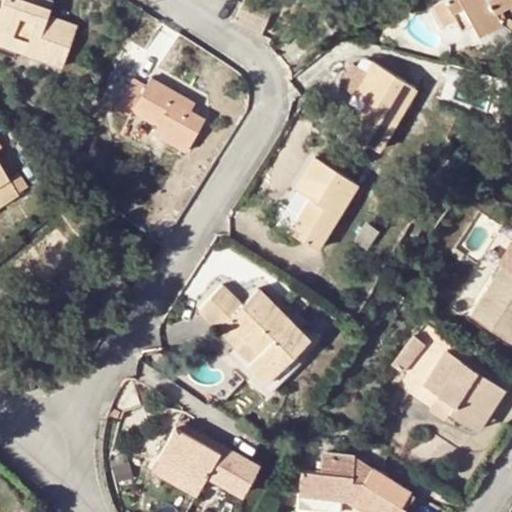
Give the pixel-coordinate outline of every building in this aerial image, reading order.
[(33,0),(3,0),(0,11),(0,27),(30,40),(27,50),(62,63),(77,24),(48,14),(51,7),(33,0)] [(273,4),(263,0),(243,0),(242,3),(235,20),(261,31),(273,4)] [(511,0),(441,0),(436,3),(446,23),(456,17),(462,28),(473,22),(480,34),(503,22),(496,10),(511,0)] [(0,40),(27,50),(30,40),(0,27),(0,40)] [(417,87),(373,60),(366,72),(353,63),(340,85),(369,102),(350,131),(379,148),(417,87)] [(147,83),(133,75),(115,108),(128,115),(132,108),(158,122),(155,130),(187,149),(205,116),(191,107),(195,100),(151,74),(147,83)] [(0,204),(18,194),(0,163),(0,146),(1,146),(0,144),(0,204)] [(357,182),(314,157),(297,188),(311,197),(291,230),(318,248),(357,182)] [(511,340),(511,339),(511,271),(504,266),(477,308),(484,313),(481,320),(511,340)] [(263,348),(252,360),(244,368),(267,392),(299,360),(293,353),(310,336),(260,287),(243,304),(224,284),(200,308),(220,328),(232,316),(263,348)] [(472,315),(481,320),(484,313),(477,308),(472,315)] [(232,316),(220,328),(252,360),(263,348),(232,316)] [(500,383),(447,350),(426,384),(455,403),(450,412),(472,426),(500,383)] [(505,387),(500,383),(472,426),(479,430),(505,387)] [(223,442),(180,419),(177,426),(220,448),(223,442)] [(160,459),(203,482),(207,473),(244,492),(260,461),(223,442),(220,448),(177,426),(160,459)] [(351,500),(369,511),(403,511),(415,493),(354,455),(324,454),(323,472),(301,471),(300,495),(318,496),(319,503),(340,504),(340,499),(341,494),(351,495),(351,500)] [(197,493),(203,482),(160,459),(153,471),(197,493)] [(340,511),(340,504),(319,503),(318,496),(300,495),(299,509),(340,511)]
